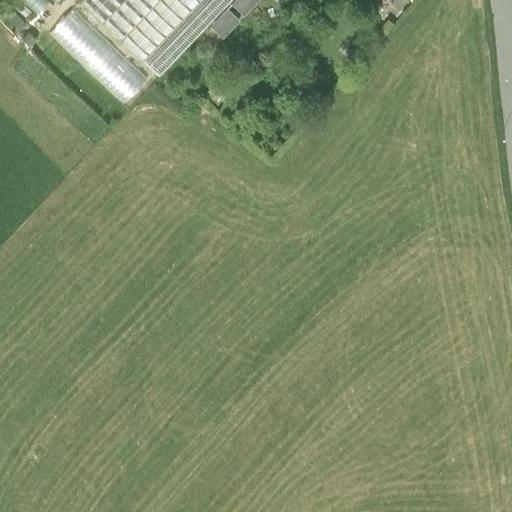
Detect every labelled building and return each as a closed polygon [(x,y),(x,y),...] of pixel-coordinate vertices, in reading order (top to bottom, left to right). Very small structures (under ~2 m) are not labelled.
[(83,0),(143,58),(199,0),(83,0)] [(159,75),(231,0),(205,0),(146,62),(159,75)] [(258,0),(236,0),(232,5),(244,16),(258,0)] [(227,9),(211,26),(223,38),(239,21),(227,9)] [(145,79),(73,10),(52,33),(124,102),(145,79)] [(232,79),(209,103),(215,109),(238,85),(232,79)]
